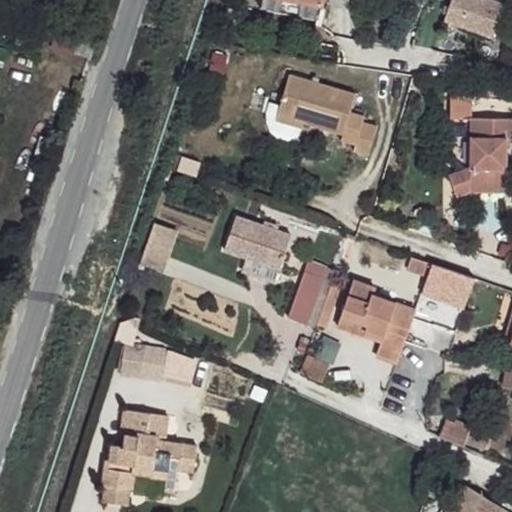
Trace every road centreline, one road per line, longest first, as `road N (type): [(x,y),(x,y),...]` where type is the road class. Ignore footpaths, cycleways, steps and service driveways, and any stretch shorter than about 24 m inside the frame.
road 1 (tertiary): [(134,0),(0,416)]
road 2 (residential): [(359,215),(511,270)]
